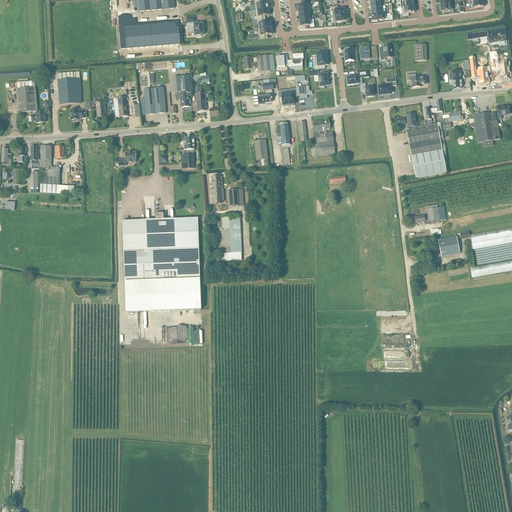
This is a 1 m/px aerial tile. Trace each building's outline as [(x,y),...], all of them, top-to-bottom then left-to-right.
[(133,0),(134,8),(138,8),(139,12),(175,9),(173,0),(133,0)] [(255,11),(269,9),(269,5),(268,5),(268,3),(261,4),(260,0),(254,1),(255,11)] [(400,0),(401,8),(414,7),(414,6),(415,6),(414,2),(413,1),(407,2),(406,0),(400,0)] [(333,11),(334,16),(345,15),(345,14),(345,10),(344,10),(344,9),(338,10),(338,7),(331,7),(332,11),(333,11)] [(402,18),(409,17),(408,14),(415,13),(414,7),(401,8),(402,18)] [(256,21),(263,20),(262,16),(269,15),(269,13),(270,13),(269,9),(255,11),(256,17),(253,17),(254,21),(256,21)] [(195,22),(194,17),(186,18),(187,23),(187,27),(192,27),(194,28),(195,36),(197,36),(197,37),(201,37),(201,35),(203,35),(202,24),(197,24),(197,22),(195,22)] [(136,24),(136,19),(123,20),(124,26),(119,26),(121,50),(180,45),(178,21),(136,24)] [(257,24),(258,24),(259,30),(272,28),(271,25),(270,22),(263,23),(263,20),(256,21),(257,24)] [(259,30),(257,30),(259,40),(265,39),(265,35),(272,34),(272,31),(272,28),(259,30)] [(426,45),(414,46),(414,61),(427,61),(426,45)] [(383,50),(379,50),(381,61),(385,60),(385,59),(392,58),(391,46),(386,46),(387,47),(383,47),(383,50)] [(369,49),(368,48),(359,49),(360,61),(370,60),(369,55),(370,55),(370,48),(369,49)] [(352,50),(344,50),(346,62),(353,62),(353,60),(357,59),(356,50),(352,51),(352,50)] [(489,53),(491,72),(497,71),(499,71),(500,78),(509,77),(509,74),(509,73),(509,71),(508,70),(509,70),(508,70),(508,68),(509,68),(508,68),(508,65),(499,66),(498,66),(497,52),(489,53)] [(326,54),(326,53),(316,54),(318,66),(314,66),(314,70),(325,69),(325,65),(328,65),(328,64),(327,62),(327,60),(328,60),(327,54),(326,54)] [(292,68),(303,67),(302,60),(304,60),(303,54),(292,54),(293,60),(291,60),(292,68)] [(252,69),(252,68),(255,67),(255,69),(258,68),(258,73),(275,71),(273,55),(268,56),(268,55),(256,56),(257,63),(251,63),(251,58),(243,58),(244,70),(252,69)] [(281,58),(281,57),(277,57),(278,67),(285,67),(285,66),(288,66),(287,59),(284,60),(284,57),(281,58)] [(474,58),(470,59),(472,78),(477,77),(479,76),(479,77),(478,77),(479,77),(479,79),(479,80),(479,81),(479,82),(481,82),(482,82),(482,83),(488,82),(487,79),(488,79),(488,78),(487,78),(487,76),(487,74),(487,73),(487,72),(486,68),(476,69),(476,68),(474,58)] [(144,72),(144,69),(183,67),(183,61),(135,64),(135,73),(144,72)] [(374,69),(375,82),(380,82),(380,76),(389,75),(389,69),(374,69)] [(347,78),(348,85),(358,84),(358,80),(362,79),(362,78),(368,77),(367,71),(358,72),(359,77),(357,77),(347,78)] [(454,89),(461,88),(460,71),(453,72),(454,89)] [(80,78),(79,72),(58,74),(59,80),(57,80),(60,105),(82,103),(81,96),(82,96),(80,78)] [(318,75),(319,87),(320,87),(324,87),(323,86),(329,86),(327,74),(318,75)] [(190,100),(189,100),(189,97),(191,96),(190,93),(191,93),(189,76),(173,77),(174,93),(175,93),(175,96),(180,96),(181,108),(190,107),(189,104),(191,104),(190,100)] [(304,76),(294,77),(296,89),(297,96),(299,96),(300,99),(307,98),(307,95),(312,95),(312,91),(309,92),(309,87),(304,88),(304,87),(298,88),(297,82),(305,81),(304,76)] [(389,85),(378,86),(379,95),(391,94),(390,87),(396,86),(395,77),(388,78),(389,85)] [(419,78),(411,79),(412,88),(420,87),(420,84),(427,84),(426,77),(419,78)] [(38,111),(35,87),(35,82),(17,83),(18,89),(16,89),(18,113),(38,111)] [(365,91),(366,97),(373,96),(372,87),(365,88),(365,83),(360,87),(360,92),(365,91)] [(271,98),(271,94),(272,94),(272,90),(273,90),(273,84),(257,86),(257,90),(256,90),(257,96),(258,95),(259,105),(262,104),(262,103),(272,102),(271,99),(272,99),(272,98),(271,98)] [(164,88),(144,90),(146,115),(166,113),(164,88)] [(292,93),(287,94),(289,106),(293,106),(293,105),(294,104),(294,99),(297,99),(297,96),(296,89),(292,89),(292,93)] [(281,90),(278,91),(279,98),(282,98),(283,106),(284,106),(284,107),(289,106),(287,94),(282,94),(281,90)] [(205,93),(195,94),(196,103),(197,103),(198,112),(206,111),(205,102),(206,102),(205,93)] [(126,97),(118,98),(120,117),(128,117),(126,97)] [(92,104),(96,104),(98,118),(105,118),(103,102),(96,102),(96,101),(92,102),(92,104)] [(131,102),(131,106),(133,118),(141,117),(139,105),(139,101),(131,102)] [(432,109),(433,113),(442,111),(440,101),(436,101),(437,108),(432,109)] [(493,146),(492,141),(500,140),(497,121),(495,121),(494,121),(502,119),(502,116),(509,114),(508,106),(504,106),(503,106),(497,107),(498,112),(488,114),(488,113),(473,115),(474,119),(469,120),(469,123),(467,124),(467,126),(475,125),(477,143),(483,142),(483,147),(493,146)] [(432,109),(430,109),(430,108),(425,109),(426,120),(432,120),(431,113),(433,113),(432,109)] [(79,109),(70,110),(71,120),(79,120),(79,118),(86,118),(86,110),(79,111),(79,109)] [(210,117),(219,116),(218,109),(209,109),(210,117)] [(36,115),(31,116),(32,123),(36,122),(36,123),(45,123),(44,112),(35,113),(36,115)] [(443,119),(449,118),(450,122),(456,121),(456,122),(463,120),(462,117),(461,117),(460,112),(456,112),(456,113),(443,116),(443,119)] [(411,156),(416,179),(446,173),(445,164),(447,164),(445,150),(444,138),(440,122),(437,123),(416,127),(416,126),(414,114),(406,115),(407,118),(405,119),(405,118),(394,120),(396,126),(406,124),(407,123),(408,127),(409,132),(407,133),(411,156)] [(313,133),(314,135),(313,135),(316,157),(335,155),(332,133),(323,134),(322,130),(330,129),(329,122),(322,123),(322,121),(312,122),(313,133)] [(299,122),(301,142),(302,147),(299,147),(301,162),(306,162),(304,147),(307,147),(306,142),(307,141),(305,122),(299,122)] [(279,125),(281,138),(277,139),(278,144),(282,143),(282,146),(290,145),(288,124),(279,125)] [(194,169),(194,155),(193,155),(193,152),(194,152),(194,137),(184,137),(184,143),(183,143),(184,150),(185,150),(185,155),(181,155),(182,170),(194,169)] [(269,166),(268,159),(265,140),(254,142),(257,167),(269,166)] [(41,154),(41,160),(39,160),(39,168),(42,168),(42,175),(39,175),(39,178),(40,178),(40,193),(74,194),(74,186),(60,186),(60,167),(51,167),(51,160),(52,160),(51,147),(40,147),(40,150),(40,154),(41,154)] [(64,147),(56,147),(56,159),(64,159),(64,147)] [(1,149),(1,165),(11,166),(11,159),(8,159),(8,149),(1,149)] [(288,149),(282,150),(283,166),(290,165),(288,149)] [(126,166),(126,163),(136,162),(136,152),(125,152),(125,159),(118,160),(118,167),(126,166)] [(37,188),(38,188),(39,172),(29,172),(29,188),(31,188),(31,193),(36,193),(37,188)] [(223,188),(222,181),(222,176),(220,177),(211,177),(213,205),(222,204),(222,201),(224,201),(223,188)] [(238,190),(228,190),(229,207),(239,206),(238,190)] [(5,210),(14,210),(15,202),(6,202),(5,210)] [(415,224),(425,222),(425,225),(440,223),(440,220),(445,219),(444,207),(427,209),(428,216),(424,216),(414,218),(415,224)] [(164,225),(163,213),(155,214),(155,220),(122,221),(125,281),(126,313),(201,310),(200,278),(197,218),(174,219),(174,225),(164,225)] [(242,261),(242,253),(240,217),(221,218),(222,228),(219,228),(220,254),(221,262),(242,261)] [(470,267),(471,277),(511,270),(511,227),(470,234),(472,250),(475,250),(477,266),(470,267)] [(461,240),(470,238),(469,231),(460,233),(461,240)] [(456,237),(438,241),(441,257),(460,254),(456,237)] [(14,485),(22,486),(23,471),(15,471),(14,485)]
